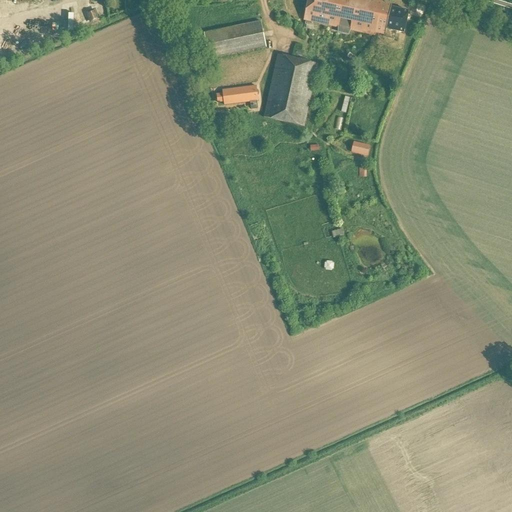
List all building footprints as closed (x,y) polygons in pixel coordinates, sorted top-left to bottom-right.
[(37,10),(38,0),(30,0),(29,11),(37,10)] [(312,23),(338,29),(338,34),(349,36),(350,32),(375,37),(376,35),(384,36),(383,38),(395,41),(397,33),(404,35),(410,12),(391,8),(392,5),(382,3),(381,0),(308,0),(303,21),(306,22),(306,24),(311,25),(312,23)] [(89,15),(91,4),(81,2),(79,14),(89,15)] [(91,13),(92,21),(101,20),(100,11),(91,13)] [(47,29),(49,28),(48,20),(31,24),(36,45),(50,42),(47,29)] [(210,61),(266,49),(261,24),(204,35),(210,61)] [(8,61),(12,44),(5,42),(0,59),(8,61)] [(304,129),(318,66),(278,57),(264,120),(304,129)] [(226,108),(259,103),(257,87),(223,93),(226,108)] [(346,114),(350,99),(346,98),(341,113),(346,114)] [(368,158),(371,147),(354,143),(351,154),(368,158)]
